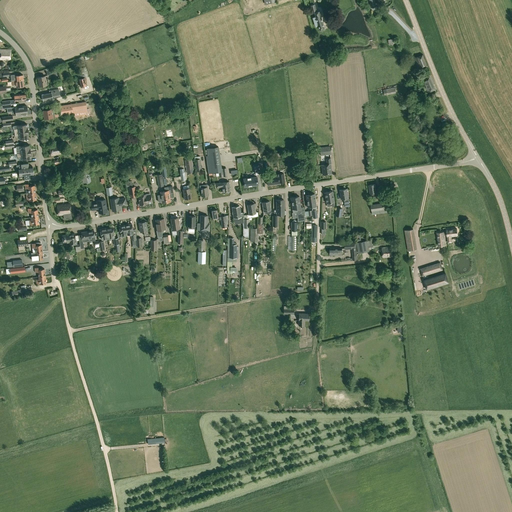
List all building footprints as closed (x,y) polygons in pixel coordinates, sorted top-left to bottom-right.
[(325,29),(320,11),(317,12),(315,4),(311,5),(314,13),(315,13),(320,30),(325,29)] [(11,50),(0,49),(0,59),(10,60),(11,50)] [(413,61),(416,70),(419,69),(428,66),(424,54),(414,57),(415,60),(413,61)] [(79,69),(81,75),(84,75),(85,77),(88,77),(85,67),(79,69)] [(84,75),(81,75),(78,76),(79,79),(80,87),(87,85),(85,77),(84,75)] [(38,77),(39,86),(47,85),(46,82),(48,82),(47,78),(46,78),(45,76),(38,77)] [(435,89),(430,76),(425,78),(425,80),(424,80),(425,82),(423,83),(427,92),(430,91),(430,92),(436,89),(435,89)] [(384,95),(396,93),(395,87),(383,90),(384,95)] [(43,101),(53,99),(52,97),(60,96),(58,88),(50,90),(51,93),(41,95),(43,101)] [(85,102),(72,104),(73,114),(73,116),(87,115),(85,102)] [(73,114),(72,104),(59,106),(60,113),(60,116),(62,116),(66,115),(73,114)] [(53,117),(55,117),(54,109),(52,109),(43,110),(44,118),(53,117)] [(14,133),(27,131),(27,128),(27,124),(17,125),(13,126),(14,129),(13,129),(14,133)] [(28,138),(27,131),(14,133),(14,136),(18,136),(19,139),(28,138)] [(16,146),(17,153),(30,152),(29,145),(16,146)] [(59,145),(49,146),(51,156),(61,154),(59,145)] [(320,147),(320,156),(331,154),(330,146),(320,147)] [(219,172),(219,176),(219,177),(227,176),(226,168),(221,168),(218,147),(207,148),(208,155),(206,156),(209,175),(212,175),(211,173),(215,172),(219,172)] [(31,159),(30,152),(16,153),(17,157),(21,157),(21,160),(31,159)] [(321,165),(322,175),(332,174),(331,164),(331,158),(330,158),(326,158),(327,164),(321,165)] [(187,173),(194,172),(192,159),(185,160),(187,173)] [(279,182),(284,182),(283,174),(277,175),(277,177),(267,178),(268,185),(279,184),(279,182)] [(257,177),(244,179),(245,187),(258,185),(257,177)] [(222,187),(222,192),(230,191),(229,181),(222,183),(215,184),(216,188),(222,187)] [(29,193),(35,192),(34,185),(29,186),(29,184),(25,184),(26,190),(28,190),(29,193)] [(369,185),(370,193),(371,197),(378,196),(377,192),(375,184),(369,185)] [(202,196),(209,195),(207,187),(207,185),(200,185),(200,188),(202,196)] [(167,191),(164,191),(166,202),(171,201),(169,194),(173,193),(172,186),(166,187),(167,191)] [(191,198),(190,188),(183,189),(184,199),(191,198)] [(346,202),(349,202),(348,198),(347,189),(339,190),(341,199),(345,198),(346,202)] [(166,202),(164,191),(160,192),(161,195),(158,195),(159,202),(162,202),(166,202)] [(332,191),(325,192),(327,203),(332,202),(332,206),(334,205),(334,202),(332,191)] [(36,200),(35,192),(29,193),(29,195),(26,196),(27,201),(36,200)] [(152,202),(150,195),(150,194),(146,194),(138,195),(140,205),(148,204),(147,203),(152,202)] [(297,215),(297,219),(304,218),(304,213),(304,211),(302,211),(301,207),(299,196),(295,197),(296,206),(297,212),(297,215)] [(126,205),(125,198),(119,199),(118,198),(110,199),(112,211),(120,209),(120,205),(122,205),(122,206),(126,205)] [(105,199),(97,201),(97,203),(91,204),(92,210),(96,209),(98,208),(99,213),(107,212),(105,199)] [(265,211),(266,213),(271,212),(271,210),(269,201),(262,202),(263,211),(265,211)] [(373,215),(384,213),(383,203),(371,205),(373,215)] [(58,215),(63,215),(64,219),(72,218),(70,204),(57,205),(58,215)] [(254,204),(248,205),(249,214),(256,213),(254,204)] [(234,218),(235,222),(242,221),(241,220),(244,220),(243,216),(242,213),(241,213),(240,206),(239,206),(232,207),(234,218)] [(31,213),(32,217),(38,217),(37,209),(32,210),(32,208),(28,209),(28,213),(31,213)] [(217,210),(211,211),(212,218),(215,218),(216,220),(221,220),(220,217),(218,217),(217,210)] [(209,231),(209,226),(209,224),(207,224),(208,216),(201,216),(200,231),(209,231)] [(229,218),(228,216),(220,217),(221,220),(222,227),(227,226),(226,220),(228,220),(228,219),(229,218)] [(38,217),(32,217),(32,220),(29,220),(30,225),(39,224),(38,217)] [(173,230),(180,228),(178,217),(171,219),(173,230)] [(138,223),(140,232),(144,231),(144,236),(148,235),(147,231),(148,231),(146,222),(138,223)] [(136,240),(136,234),(132,234),(132,231),(133,231),(133,230),(132,224),(125,225),(126,232),(127,235),(131,235),(132,240),(132,245),(135,245),(137,244),(136,240)] [(127,235),(126,232),(125,225),(119,226),(120,231),(117,232),(118,238),(121,237),(121,236),(127,235)] [(106,228),(108,237),(108,238),(114,237),(114,234),(113,227),(106,228)] [(447,232),(443,233),(443,232),(437,232),(437,236),(438,241),(444,240),(444,235),(447,234),(447,239),(451,239),(451,236),(453,236),(453,235),(454,235),(454,236),(457,236),(456,235),(457,235),(457,228),(447,230),(447,232)] [(94,230),(87,231),(89,241),(95,240),(95,237),(94,230)] [(80,244),(80,248),(84,248),(83,242),(89,241),(87,231),(81,232),(82,235),(82,239),(83,241),(79,241),(80,244)] [(75,234),(68,235),(69,242),(70,245),(77,244),(76,241),(75,234)] [(227,258),(227,261),(236,261),(237,244),(234,245),(234,239),(229,239),(229,258),(228,258),(227,258)] [(369,251),(369,247),(367,240),(357,242),(359,253),(369,251)] [(35,248),(36,252),(42,252),(41,245),(40,242),(36,243),(32,243),(32,248),(35,248)] [(345,244),(345,249),(352,249),(353,260),(357,260),(356,248),(356,243),(345,244)] [(380,249),(380,251),(382,251),(383,258),(393,257),(392,246),(382,247),(382,249),(380,249)] [(205,263),(206,251),(198,251),(198,263),(205,263)] [(34,260),(43,259),(42,252),(36,252),(31,253),(32,260),(34,260)] [(440,262),(420,268),(422,276),(442,269),(440,262)] [(39,277),(45,276),(44,269),(39,269),(39,267),(35,268),(35,272),(38,272),(39,277)] [(446,273),(424,280),(427,289),(449,282),(446,273)] [(46,283),(45,276),(39,277),(39,279),(36,279),(36,284),(46,283)] [(24,288),(21,289),(11,291),(13,297),(25,294),(24,288)] [(299,313),(298,325),(304,325),(304,320),(309,320),(309,313),(299,313)]
